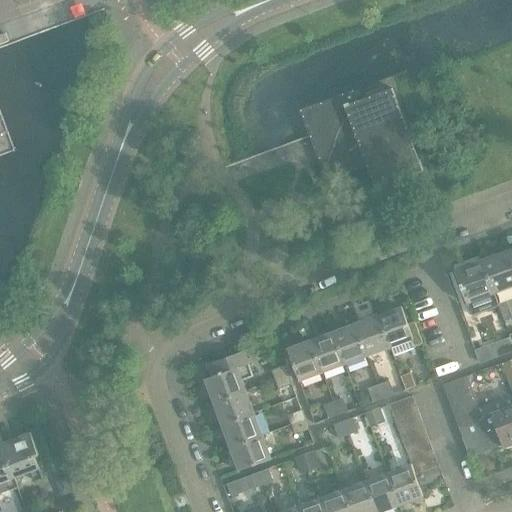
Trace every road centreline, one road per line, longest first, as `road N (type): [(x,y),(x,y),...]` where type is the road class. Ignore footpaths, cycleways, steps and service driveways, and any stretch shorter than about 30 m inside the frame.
road 1 (residential): [(170,348),(511,200)]
road 2 (unclassified): [(268,0),(208,18),(167,48),(139,88),(122,146)]
road 3 (unclassified): [(122,146),(178,70),(276,0)]
road 4 (residential): [(170,348),(154,391),(201,511)]
road 5 (unclassified): [(0,391),(38,373),(55,350),(79,272)]
road 6 (unclassified): [(79,272),(122,146)]
road 7 (unclassified): [(79,272),(28,343),(0,367)]
